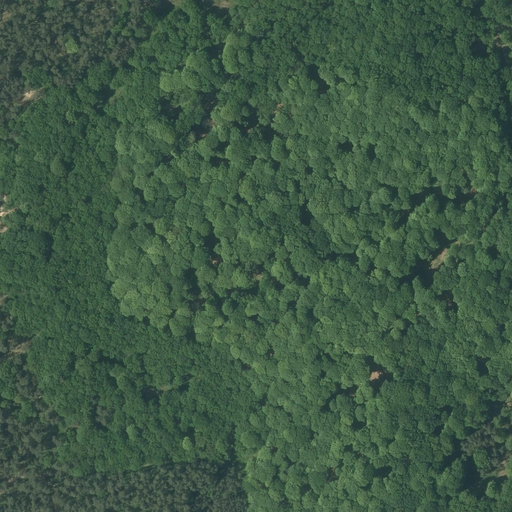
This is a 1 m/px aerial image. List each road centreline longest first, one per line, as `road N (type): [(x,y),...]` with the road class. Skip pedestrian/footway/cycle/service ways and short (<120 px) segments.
road 1 (track): [(216,189),(274,261),(334,275),(378,320),(408,324),(511,300)]
road 2 (track): [(495,0),(511,155)]
